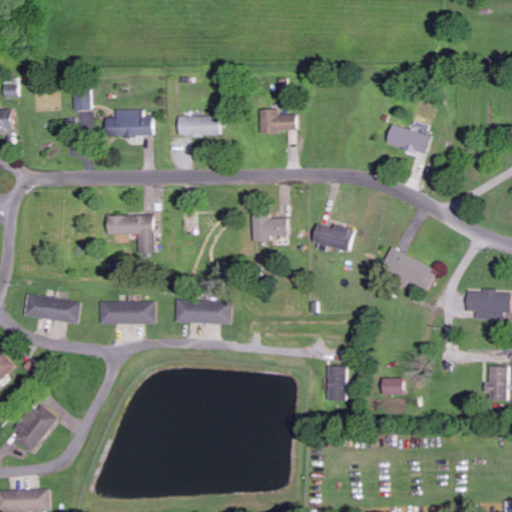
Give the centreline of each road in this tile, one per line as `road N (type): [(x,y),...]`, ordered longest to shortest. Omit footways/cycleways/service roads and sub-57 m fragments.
road 1 (residential): [(27,179),(366,177),(511,242)]
road 2 (residential): [(0,472),(54,468),(68,458),(113,368),(98,350),(34,337),(0,312)]
road 3 (residential): [(27,179),(12,203),(0,297)]
